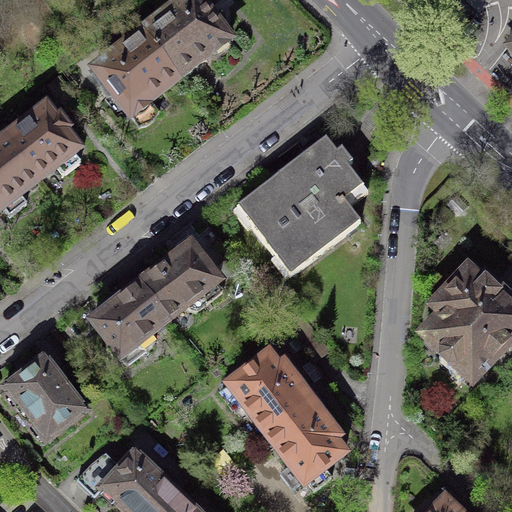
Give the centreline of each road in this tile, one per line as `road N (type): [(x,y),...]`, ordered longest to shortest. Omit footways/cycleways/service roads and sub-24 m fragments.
road 1 (residential): [(380,40),(0,338)]
road 2 (residential): [(457,115),(408,183),(387,411)]
road 3 (residential): [(491,511),(387,411)]
